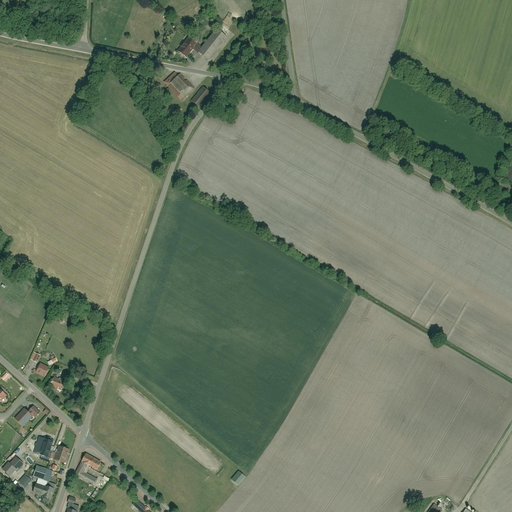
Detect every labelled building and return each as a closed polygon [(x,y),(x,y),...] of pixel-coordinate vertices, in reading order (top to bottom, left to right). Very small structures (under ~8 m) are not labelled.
[(215,25),(209,20),(198,32),(204,37),(215,25)] [(206,62),(227,38),(217,30),(202,47),(189,37),(176,52),(185,60),(193,51),(206,62)] [(182,100),(193,89),(177,73),(166,84),(182,100)] [(208,93),(201,88),(191,101),(197,106),(208,93)] [(46,377),(50,370),(39,364),(35,372),(46,377)] [(66,383),(53,378),(50,386),(63,391),(66,383)] [(25,408),(14,419),(23,428),(33,417),(35,419),(40,413),(33,406),(28,412),(25,408)] [(35,454),(64,463),(68,449),(60,447),(58,454),(50,451),(51,448),(54,449),(56,443),(40,438),(35,454)] [(84,454),(74,476),(73,478),(92,487),(96,479),(86,474),(89,467),(95,470),(99,461),(84,454)] [(9,463),(3,471),(11,478),(17,471),(18,472),(24,465),(17,459),(11,465),(9,463)] [(38,467),(34,478),(44,481),(48,470),(38,467)] [(32,484),(30,491),(45,496),(44,499),(49,501),(53,488),(47,486),(47,488),(32,484)] [(68,504),(70,504),(67,511),(78,511),(81,506),(76,504),(77,499),(70,496),(68,504)] [(149,511),(136,500),(131,505),(138,511),(149,511)]
